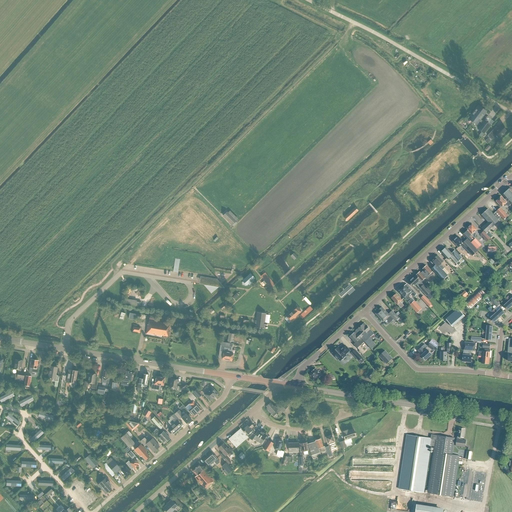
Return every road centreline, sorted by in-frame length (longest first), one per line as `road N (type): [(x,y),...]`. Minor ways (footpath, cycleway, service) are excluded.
road 1 (secondary): [(230,376),(0,338)]
road 2 (unclassified): [(511,111),(309,0)]
road 3 (secondary): [(511,420),(295,386)]
road 4 (tertiary): [(364,314),(511,175)]
road 5 (unclassified): [(94,511),(220,400),(230,376)]
road 6 (residential): [(364,314),(414,368),(496,374)]
road 7 (residential): [(138,511),(251,411)]
